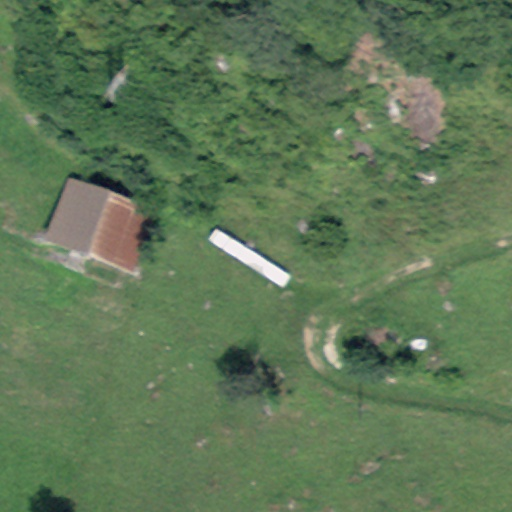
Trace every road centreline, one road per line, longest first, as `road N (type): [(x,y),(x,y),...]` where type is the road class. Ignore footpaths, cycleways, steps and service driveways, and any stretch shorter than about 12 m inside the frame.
road 1 (track): [(511,423),(369,387),(314,362),(313,319),(511,245)]
road 2 (track): [(313,319),(257,258),(171,206),(61,160),(0,115)]
